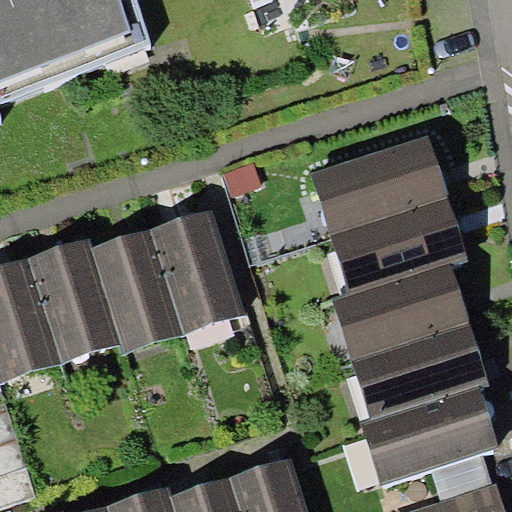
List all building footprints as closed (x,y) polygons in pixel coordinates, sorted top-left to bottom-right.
[(0,0),(0,127),(1,127),(0,123),(0,115),(161,59),(139,0),(0,0)] [(248,0),(253,14),(287,0),(248,0)] [(313,183),(333,243),(443,208),(424,148),(313,183)] [(333,243),(352,304),(445,274),(463,269),(443,208),(333,243)] [(183,340),(243,320),(213,225),(152,244),(183,340)] [(122,359),(183,340),(152,244),(92,264),(119,350),(122,359)] [(59,369),(119,350),(92,264),(89,254),(28,274),(59,369)] [(0,387),(59,369),(28,274),(0,282),(0,387)] [(334,309),(354,370),(464,335),(445,274),(352,304),(334,309)] [(354,370),(373,430),(474,398),(484,395),(464,335),(354,370)] [(0,511),(3,511),(35,502),(0,393),(0,511)] [(364,433),(383,494),(494,459),(474,398),(373,430),(364,433)] [(237,511),(304,511),(292,473),(231,492),(237,511)] [(237,511),(231,492),(171,511),(237,511)] [(428,511),(498,511),(492,492),(428,511)] [(171,511),(168,501),(134,511),(171,511)]
